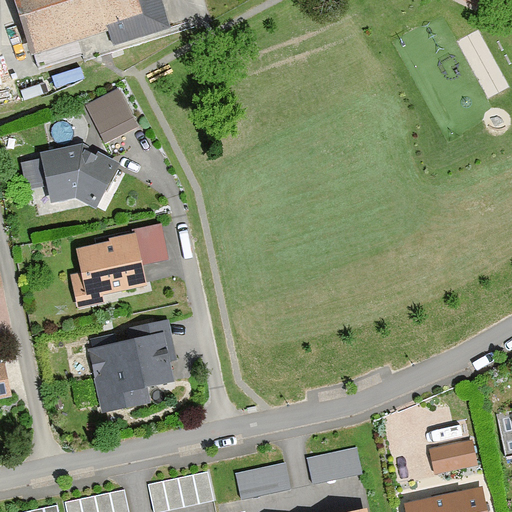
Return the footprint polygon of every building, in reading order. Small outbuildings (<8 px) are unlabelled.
[(14,0),(32,55),(34,55),(36,63),(38,69),(82,56),(84,62),(95,58),(103,56),(111,54),(194,27),(192,21),(170,28),(168,26),(160,0),(14,0)] [(119,89),(85,105),(105,144),(139,127),(119,89)] [(41,158),(21,163),(27,190),(46,186),(50,205),(76,199),(89,206),(96,209),(97,207),(121,164),(98,151),(96,154),(88,150),(90,147),(83,143),(40,153),(41,158)] [(162,226),(135,231),(142,262),(143,267),(169,261),(162,226)] [(76,253),(80,274),(70,276),(78,311),(105,305),(103,298),(147,289),(146,283),(143,267),(136,236),(109,242),(109,246),(76,253)] [(116,344),(88,351),(103,414),(148,404),(146,392),(176,385),(174,376),(171,364),(178,363),(168,322),(114,335),(116,344)] [(0,402),(15,400),(9,373),(7,364),(0,365),(0,402)] [(435,476),(478,467),(477,461),(473,442),(429,451),(435,476)] [(357,449),(306,459),(312,486),(363,476),(357,449)] [(286,463),(235,474),(240,500),(240,501),(291,491),(286,463)] [(151,486),(148,487),(152,511),(163,511),(215,502),(209,474),(151,486)] [(487,511),(483,490),(404,506),(405,511),(487,511)] [(129,511),(126,493),(64,505),(65,511),(129,511)]
